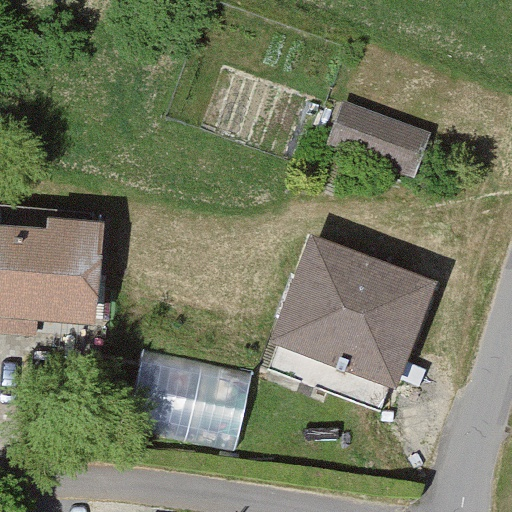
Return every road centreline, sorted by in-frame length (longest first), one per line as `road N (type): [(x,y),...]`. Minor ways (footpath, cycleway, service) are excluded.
road 1 (unclassified): [(0,494),(54,482),(300,511)]
road 2 (unclassified): [(511,290),(455,511)]
